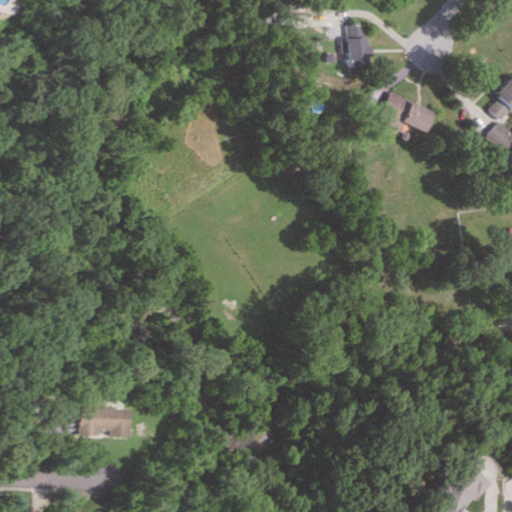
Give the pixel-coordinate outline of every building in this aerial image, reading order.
[(336,47),(339,69),(358,67),(354,22),(328,25),(331,48),(336,47)] [(511,78),(506,72),(486,92),(490,96),(478,108),(490,119),(502,107),(511,116),(511,78)] [(423,110),(380,91),(367,121),(388,130),(392,122),(414,131),(423,110)] [(507,139),(490,120),(474,135),(492,153),(507,139)] [(502,248),(511,247),(511,226),(502,227),(502,248)] [(482,484),(463,460),(424,492),(430,499),(424,503),(431,511),(442,511),(450,506),(452,509),(482,484)]
